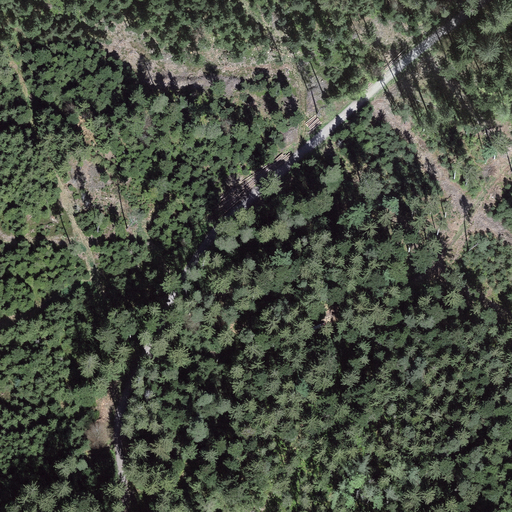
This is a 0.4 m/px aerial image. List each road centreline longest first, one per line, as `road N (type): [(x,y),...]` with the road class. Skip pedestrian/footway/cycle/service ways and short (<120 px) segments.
road 1 (track): [(132,511),(115,422),(138,355),(232,205),(476,0)]
road 2 (track): [(138,355),(234,348),(414,279),(447,249),(511,160)]
road 3 (track): [(12,511),(115,422)]
